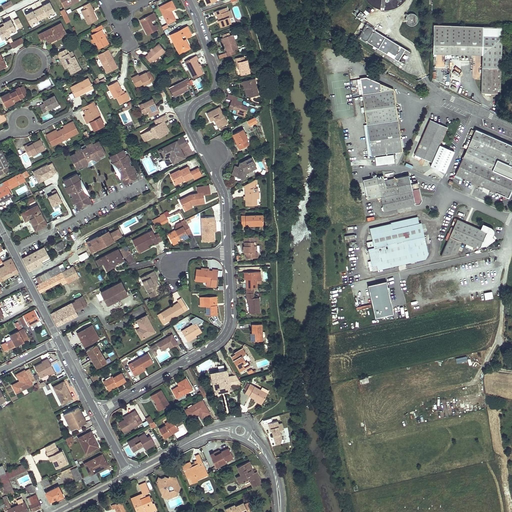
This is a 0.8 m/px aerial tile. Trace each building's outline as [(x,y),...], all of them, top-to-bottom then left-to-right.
[(36,0),(21,7),(29,25),(55,12),(49,0),(36,0)] [(176,8),(172,1),(159,7),(168,23),(176,20),(172,13),(171,14),(169,11),(171,10),(176,8)] [(90,2),(83,6),(85,10),(82,11),(89,24),(98,20),(94,12),(91,7),(92,6),(90,2)] [(227,7),(214,11),(216,15),(217,14),(219,19),(220,22),(222,27),(231,23),(229,18),(233,16),(230,9),(228,10),(227,7)] [(14,10),(8,14),(17,29),(23,26),(14,10)] [(155,20),(152,14),(148,16),(149,18),(147,18),(146,16),(142,19),(143,22),(141,23),(144,28),(146,27),(147,29),(145,30),(147,35),(159,29),(156,24),(153,25),(151,22),(155,20)] [(413,14),(411,14),(410,14),(408,14),(407,15),(406,16),(405,18),(405,19),(405,21),(406,22),(407,23),(408,24),(409,25),(410,25),(412,25),(413,25),(415,24),(416,23),(417,22),(417,21),(417,19),(417,18),(416,16),(415,15),(414,14),(413,14)] [(60,23),(39,34),(41,40),(46,37),(47,40),(56,36),(57,39),(66,34),(60,23)] [(102,24),(92,29),(94,33),(92,34),(94,38),(96,42),(99,48),(109,43),(106,36),(104,33),(102,29),(104,28),(102,24)] [(406,49),(365,24),(364,25),(366,26),(363,31),(361,30),(361,31),(363,32),(360,37),(358,36),(357,36),(398,61),(406,49)] [(458,25),(433,25),(433,52),(445,53),(445,55),(450,55),(450,53),(482,54),(481,92),(500,93),(500,75),(501,67),(501,64),(501,48),(502,36),(502,26),(458,25)] [(192,35),(187,26),(170,35),(175,44),(176,43),(181,53),(189,49),(186,45),(189,44),(186,39),(184,40),(181,36),(185,34),(187,37),(192,35)] [(238,49),(233,34),(228,36),(223,38),(224,43),(227,52),(226,52),(227,56),(235,53),(234,50),(238,49)] [(18,39),(10,43),(12,47),(20,43),(18,39)] [(166,51),(160,43),(153,49),(151,50),(148,53),(146,56),(151,62),(154,59),(154,60),(166,51)] [(67,48),(57,53),(62,62),(65,61),(68,67),(71,73),(81,68),(74,56),(71,58),(68,53),(70,52),(67,48)] [(110,53),(108,49),(97,55),(107,72),(118,67),(113,58),(111,58),(109,54),(110,53)] [(197,55),(192,57),(201,75),(204,73),(201,66),(199,64),(197,60),(199,59),(197,55)] [(201,75),(192,57),(186,61),(194,78),(201,75)] [(243,57),(234,58),(235,63),(237,62),(238,69),(240,75),(248,73),(245,60),(243,60),(243,57)] [(139,74),(132,77),(137,87),(143,83),(144,85),(152,81),(147,71),(140,75),(139,74)] [(88,77),(70,87),(75,96),(82,93),(82,91),(83,90),(84,92),(93,87),(88,77)] [(37,84),(40,90),(54,84),(51,78),(37,84)] [(192,85),(189,78),(170,88),(174,97),(181,94),(180,92),(182,91),(183,92),(189,89),(188,86),(192,85)] [(255,78),(243,80),(244,85),(245,89),(247,88),(249,96),(250,97),(259,95),(255,78)] [(122,91),(117,81),(108,86),(114,98),(117,97),(120,104),(130,99),(126,92),(125,93),(123,93),(122,91)] [(371,155),(402,151),(394,88),(380,84),(381,91),(362,93),(367,124),(371,155)] [(28,94),(23,85),(19,87),(24,96),(28,94)] [(10,92),(1,96),(6,107),(15,102),(14,101),(24,96),(19,87),(15,89),(16,90),(10,93),(10,92)] [(44,103),(40,105),(43,112),(59,104),(54,95),(43,101),(44,103)] [(237,100),(238,96),(236,96),(235,99),(234,99),(231,107),(238,109),(236,113),(245,116),(248,106),(242,104),(243,102),(237,100)] [(153,98),(140,105),(142,109),(145,107),(146,108),(147,110),(148,114),(150,117),(160,112),(158,108),(157,105),(153,98)] [(93,101),(82,107),(86,114),(83,116),(86,121),(88,119),(90,122),(94,130),(104,125),(99,115),(98,116),(93,106),(95,105),(96,106),(97,105),(96,104),(95,104),(93,101)] [(228,124),(220,107),(207,114),(211,122),(216,119),(217,120),(216,121),(220,128),(228,124)] [(165,121),(168,119),(166,114),(155,120),(157,124),(152,127),(151,129),(144,132),(147,138),(150,139),(155,136),(157,137),(159,136),(160,137),(168,133),(168,132),(166,127),(165,127),(164,126),(164,124),(163,121),(165,121)] [(255,117),(248,121),(251,125),(258,122),(257,120),(256,118),(255,117)] [(50,133),(47,135),(52,146),(78,132),(73,121),(69,123),(70,125),(64,128),(57,131),(51,135),(50,133)] [(511,144),(476,128),(466,151),(496,165),(511,171),(511,144)] [(242,130),(234,134),(239,143),(238,144),(240,150),(247,146),(245,141),(247,140),(242,130)] [(144,132),(142,134),(146,141),(150,139),(147,138),(144,132)] [(176,141),(159,150),(167,166),(184,157),(180,148),(187,145),(183,138),(176,141)] [(31,142),(23,146),(29,156),(31,154),(32,156),(45,149),(41,139),(32,144),(31,142)] [(76,153),(70,156),(76,168),(82,165),(83,167),(89,164),(90,165),(95,162),(94,161),(100,158),(99,156),(106,153),(99,141),(93,144),(92,142),(86,145),(86,147),(82,149),(81,148),(75,151),(76,153)] [(0,171),(1,174),(10,169),(1,149),(0,149),(0,171)] [(123,149),(110,156),(113,162),(112,162),(115,170),(117,169),(118,171),(116,172),(120,179),(122,178),(125,184),(137,178),(134,172),(136,171),(133,165),(131,165),(129,161),(130,160),(127,154),(126,155),(123,149)] [(511,171),(496,165),(466,151),(456,174),(508,197),(511,189),(511,171)] [(376,165),(395,162),(393,154),(375,157),(376,165)] [(246,161),(241,163),(243,166),(242,167),(240,167),(239,168),(235,166),(233,175),(237,176),(237,175),(240,176),(240,177),(242,180),(246,178),(247,173),(257,168),(251,158),(247,160),(247,161),(246,161)] [(57,172),(53,163),(48,165),(48,164),(33,172),(39,183),(49,178),(49,176),(53,174),(57,172)] [(179,169),(170,174),(174,181),(183,177),(184,179),(185,181),(193,176),(195,179),(202,175),(198,167),(190,171),(188,166),(180,170),(179,169)] [(26,171),(0,183),(0,201),(12,195),(9,189),(7,186),(18,181),(19,183),(25,180),(24,178),(29,175),(26,171)] [(76,173),(64,180),(67,186),(65,187),(74,203),(76,202),(79,208),(91,202),(88,196),(90,195),(81,179),(80,179),(76,173)] [(411,183),(409,174),(384,180),(383,175),(376,176),(379,191),(365,194),(366,200),(380,196),(411,190),(411,191),(415,190),(415,189),(419,188),(420,188),(418,182),(411,183)] [(18,181),(7,186),(9,189),(20,184),(19,183),(18,181)] [(254,189),(253,181),(244,186),(244,189),(245,189),(254,189)] [(191,194),(182,199),(184,202),(183,206),(185,211),(189,209),(190,205),(193,205),(205,203),(204,195),(211,193),(209,185),(197,187),(198,193),(194,194),(194,195),(191,196),(191,194)] [(254,189),(245,189),(246,196),(246,200),(246,206),(259,206),(258,199),(257,199),(256,193),(258,193),(258,188),(254,189)] [(384,211),(415,204),(414,200),(422,198),(420,188),(419,188),(415,189),(415,190),(411,191),(411,190),(380,196),(384,211)] [(56,190),(52,192),(53,194),(48,197),(53,206),(62,201),(56,190)] [(37,205),(22,213),(26,221),(29,219),(35,230),(47,224),(37,205)] [(171,223),(182,218),(180,213),(169,218),(171,223)] [(155,223),(166,217),(165,214),(153,220),(155,223)] [(263,215),(242,216),(243,226),(255,226),(254,224),(257,224),(257,226),(264,225),(263,215)] [(166,217),(155,223),(155,224),(156,226),(168,220),(166,217)] [(215,217),(205,217),(205,222),(202,222),(202,242),(214,241),(214,231),(213,222),(215,222),(215,217)] [(370,233),(372,241),(374,246),(367,248),(371,266),(372,270),(426,258),(428,253),(421,223),(419,224),(418,217),(391,222),(391,223),(369,228),(370,233)] [(486,231),(457,218),(453,228),(450,233),(440,255),(455,253),(461,241),(479,249),(486,231)] [(182,225),(187,223),(185,219),(176,224),(176,228),(176,230),(183,226),(182,225)] [(176,230),(168,234),(172,243),(177,240),(180,239),(180,237),(181,236),(182,238),(183,240),(189,237),(188,234),(192,232),(187,223),(182,225),(183,226),(176,230)] [(97,236),(88,242),(93,251),(104,245),(104,244),(119,237),(115,230),(109,234),(108,232),(98,237),(97,236)] [(153,230),(132,240),(138,250),(149,244),(154,241),(155,244),(159,242),(155,234),(153,230)] [(155,234),(159,242),(163,239),(159,232),(155,234)] [(258,237),(244,237),(244,243),(245,243),(246,247),(244,247),(245,253),(246,252),(246,255),(247,259),(258,258),(257,252),(255,252),(255,246),(257,246),(257,242),(258,242),(258,237)] [(63,241),(55,245),(58,251),(66,247),(63,241)] [(149,244),(138,250),(139,252),(150,247),(149,244)] [(45,247),(22,258),(29,270),(51,259),(45,247)] [(118,249),(101,258),(103,263),(107,270),(113,267),(112,265),(113,264),(114,265),(123,260),(118,249)] [(86,251),(78,255),(79,258),(69,263),(70,266),(89,257),(86,251)] [(0,268),(0,280),(0,281),(13,274),(18,272),(19,271),(11,258),(3,262),(5,266),(0,268)] [(74,266),(36,285),(40,291),(61,280),(63,284),(68,282),(69,283),(80,277),(74,266)] [(58,266),(37,277),(39,282),(61,271),(58,266)] [(204,271),(197,270),(196,280),(208,282),(212,282),(211,286),(211,287),(217,287),(219,271),(213,270),(213,272),(210,272),(210,273),(204,272),(204,271)] [(153,271),(141,278),(148,292),(149,291),(150,293),(149,294),(151,298),(161,292),(158,287),(159,286),(156,281),(154,278),(153,278),(152,276),(155,275),(153,271)] [(256,281),(256,272),(246,272),(246,279),(247,288),(255,288),(257,288),(256,281)] [(121,281),(101,291),(108,305),(128,294),(121,281)] [(373,303),(375,317),(393,313),(387,281),(368,284),(370,295),(354,298),(355,306),(373,303)] [(492,291),(484,293),(485,300),(493,298),(492,291)] [(254,293),(250,293),(246,293),(247,299),(249,299),(249,305),(249,314),(251,314),(260,313),(260,298),(254,298),(254,293)] [(76,301),(51,313),(57,325),(78,314),(75,308),(86,303),(83,296),(75,300),(76,301)] [(215,296),(204,297),(205,306),(207,306),(207,314),(217,312),(217,305),(215,306),(215,296)] [(178,302),(167,309),(168,310),(162,314),(167,322),(184,311),(182,308),(186,306),(181,298),(177,300),(178,302)] [(35,309),(19,317),(24,326),(27,324),(28,326),(40,319),(35,309)] [(168,310),(167,309),(158,315),(164,324),(167,322),(162,314),(168,310)] [(146,316),(137,320),(140,328),(142,331),(138,333),(141,339),(155,332),(146,316)] [(203,320),(196,317),(191,320),(193,324),(181,331),(187,342),(191,340),(190,338),(201,332),(197,325),(202,323),(203,320)] [(262,324),(252,324),(252,334),(252,341),(262,341),(262,324)] [(92,325),(77,333),(81,340),(82,339),(86,346),(99,338),(92,325)] [(23,328),(10,335),(12,339),(5,343),(9,349),(28,339),(23,328)] [(169,346),(170,348),(177,344),(172,334),(149,348),(153,354),(156,352),(157,350),(156,349),(159,347),(161,351),(169,346)] [(96,344),(87,350),(90,355),(91,354),(93,358),(102,353),(96,344)] [(243,348),(234,353),(235,355),(231,357),(240,372),(250,366),(247,362),(246,362),(242,356),(246,354),(243,348)] [(102,353),(93,358),(96,362),(95,363),(97,368),(107,362),(102,353)] [(148,354),(131,363),(132,365),(129,367),(134,376),(138,374),(137,371),(144,367),(153,362),(148,354)] [(42,362),(35,366),(41,377),(49,373),(49,372),(54,369),(48,358),(44,360),(45,361),(42,362)] [(28,368),(25,370),(31,382),(35,380),(28,368)] [(229,377),(227,369),(210,372),(215,393),(232,389),(231,386),(240,385),(240,382),(236,375),(229,377)] [(25,370),(17,374),(20,381),(21,382),(13,386),(16,393),(32,385),(31,382),(25,370)] [(113,376),(103,381),(108,389),(117,384),(118,385),(126,381),(122,372),(114,377),(113,376)] [(179,385),(171,390),(176,398),(192,389),(185,379),(177,383),(179,385)] [(64,382),(54,387),(62,403),(72,399),(68,390),(64,382)] [(250,395),(254,387),(249,384),(245,393),(250,395)] [(267,393),(254,387),(250,395),(249,396),(255,399),(262,403),(267,393)] [(161,390),(150,396),(153,401),(154,400),(160,410),(169,405),(161,390)] [(202,401),(185,410),(190,419),(196,415),(196,414),(197,413),(198,414),(201,418),(209,413),(202,401)] [(78,407),(64,414),(72,430),(86,423),(78,407)] [(125,420),(119,423),(124,433),(138,424),(136,420),(139,418),(135,411),(131,413),(133,416),(125,420)] [(166,425),(159,429),(164,438),(171,434),(170,432),(178,428),(172,419),(165,423),(166,425)] [(283,442),(279,429),(283,428),(281,420),(267,423),(273,445),(283,442)] [(91,431),(79,437),(86,452),(98,447),(91,431)] [(137,436),(127,442),(133,451),(139,448),(138,447),(142,444),(143,446),(145,450),(154,444),(149,435),(146,437),(144,433),(138,437),(137,436)] [(55,442),(45,447),(47,452),(57,448),(55,442)] [(49,457),(52,456),(56,465),(61,463),(62,467),(68,464),(62,451),(60,452),(58,448),(57,448),(47,452),(49,457)] [(219,449),(210,454),(216,466),(233,458),(229,448),(220,452),(219,449)] [(102,454),(85,463),(90,474),(108,465),(102,454)] [(190,461),(182,465),(187,478),(189,477),(190,479),(188,480),(190,484),(198,481),(197,479),(203,476),(202,474),(207,472),(204,465),(200,467),(199,463),(202,461),(199,454),(195,456),(196,460),(195,460),(195,461),(194,462),(195,464),(192,465),(190,461)] [(52,456),(49,457),(51,461),(53,460),(57,469),(62,467),(61,463),(56,465),(52,456)] [(250,461),(237,467),(241,475),(236,477),(239,483),(249,479),(250,481),(251,480),(254,487),(262,483),(257,471),(253,473),(251,470),(248,471),(247,469),(252,466),(250,461)] [(6,472),(0,474),(0,478),(1,481),(8,478),(27,469),(24,464),(6,472)] [(78,467),(71,470),(76,481),(83,478),(78,467)] [(162,478),(159,477),(157,482),(158,485),(160,484),(161,486),(159,487),(160,489),(163,491),(161,494),(162,496),(168,499),(170,497),(172,497),(172,496),(178,494),(179,490),(178,487),(180,486),(176,476),(170,474),(168,479),(167,480),(165,476),(162,478)] [(50,484),(48,478),(47,477),(42,479),(45,486),(50,484)] [(8,478),(1,481),(7,495),(14,492),(8,478)] [(146,482),(139,485),(143,493),(143,495),(144,494),(150,492),(146,482)] [(35,491),(32,484),(25,487),(27,491),(28,490),(30,493),(35,491)] [(58,486),(46,492),(50,501),(57,498),(57,499),(63,496),(58,486)] [(37,494),(28,498),(34,510),(43,506),(37,494)] [(139,494),(131,498),(136,511),(144,511),(146,511),(149,511),(157,509),(154,502),(153,502),(150,494),(145,496),(141,498),(139,494)] [(252,511),(255,511),(249,501),(244,504),(248,511),(252,511)] [(19,504),(13,507),(14,510),(9,511),(8,511),(28,511),(24,502),(19,504)] [(235,504),(225,509),(226,511),(248,511),(244,504),(243,502),(236,506),(235,504)]
